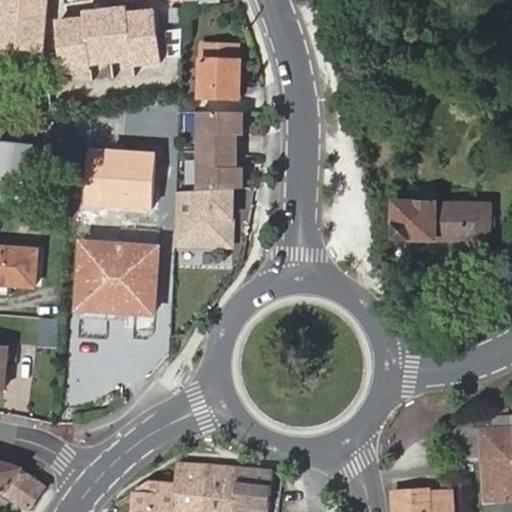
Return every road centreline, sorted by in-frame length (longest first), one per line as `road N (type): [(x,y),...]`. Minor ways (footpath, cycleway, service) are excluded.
road 1 (secondary): [(300,283),(303,121),(273,0)]
road 2 (secondary): [(300,283),(274,289),(233,323),(220,374),(227,400)]
road 3 (secondary): [(95,480),(173,421),(227,400)]
road 4 (secondary): [(227,400),(247,428),(276,447),(310,451),(344,442)]
road 5 (secondary): [(389,369),(373,317),(353,298),(300,283)]
road 6 (tertiary): [(389,369),(465,366),(511,344)]
